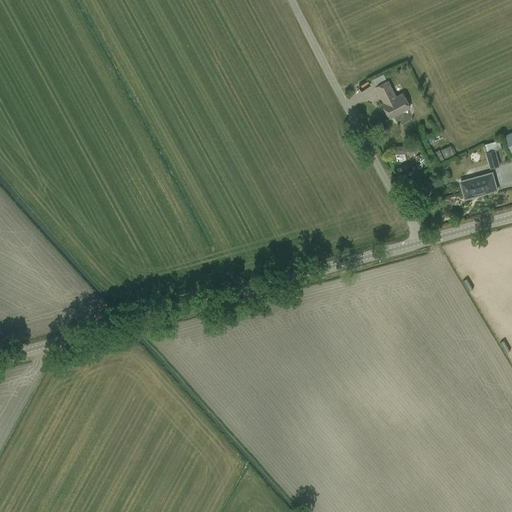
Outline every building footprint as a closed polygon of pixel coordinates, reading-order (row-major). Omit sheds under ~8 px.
[(389,118),(409,107),(402,93),(395,97),(387,81),(375,87),(383,103),(381,104),(389,118)] [(511,132),(503,136),(508,147),(511,155),(511,132)] [(492,142),(484,145),(486,152),(486,153),(490,168),(499,165),(495,151),(502,148),(499,140),(492,142)] [(448,146),(440,150),(445,158),(453,154),(449,145),(448,146)] [(492,173),(460,181),(465,199),(497,190),(492,173)]
